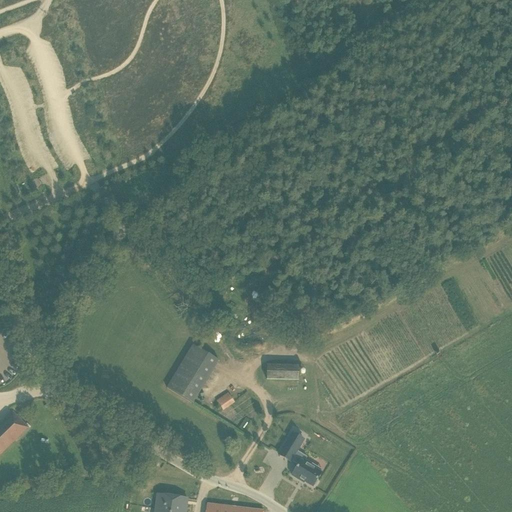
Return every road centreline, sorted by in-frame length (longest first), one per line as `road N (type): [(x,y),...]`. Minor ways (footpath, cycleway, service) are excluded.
road 1 (tertiary): [(282,511),(58,392),(30,348),(0,268)]
road 2 (track): [(423,0),(268,110),(145,156)]
road 3 (track): [(220,0),(219,55),(205,89),(145,156)]
road 4 (track): [(145,156),(0,220)]
